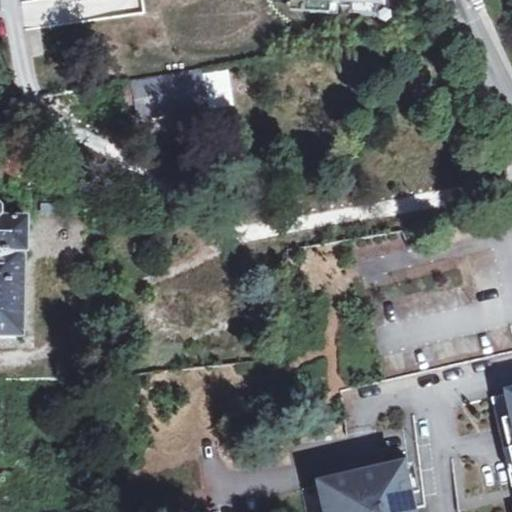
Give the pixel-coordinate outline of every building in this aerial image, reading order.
[(124,67),(150,62),(146,45),(121,50),(124,67)] [(235,108),(230,70),(205,73),(210,112),(235,108)] [(207,105),(201,74),(134,84),(137,103),(150,100),(152,115),(207,105)] [(88,118),(83,91),(0,104),(0,125),(2,136),(63,126),(62,122),(88,118)] [(152,115),(150,100),(137,103),(140,117),(152,115)] [(0,337),(26,338),(27,254),(30,254),(29,252),(29,219),(2,219),(1,209),(0,207),(0,337)] [(508,398),(494,402),(507,463),(511,461),(511,396),(508,397),(508,398)] [(402,470),(328,486),(334,511),(411,511),(412,511),(411,511),(406,511),(403,500),(409,499),(402,470)]
